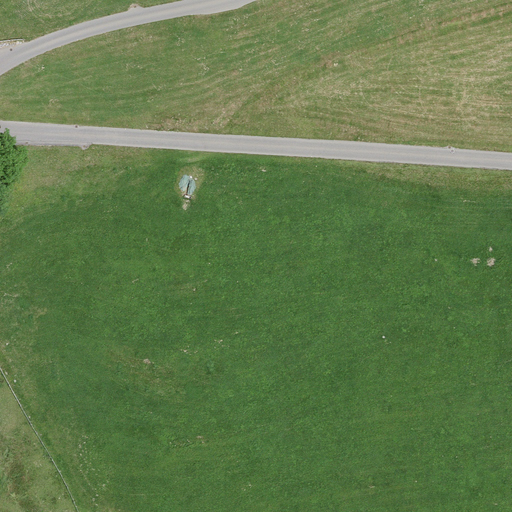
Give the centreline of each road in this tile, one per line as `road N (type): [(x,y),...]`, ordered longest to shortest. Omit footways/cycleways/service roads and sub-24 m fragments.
road 1 (unclassified): [(511,163),(0,132)]
road 2 (unclassified): [(230,0),(85,29),(0,62)]
